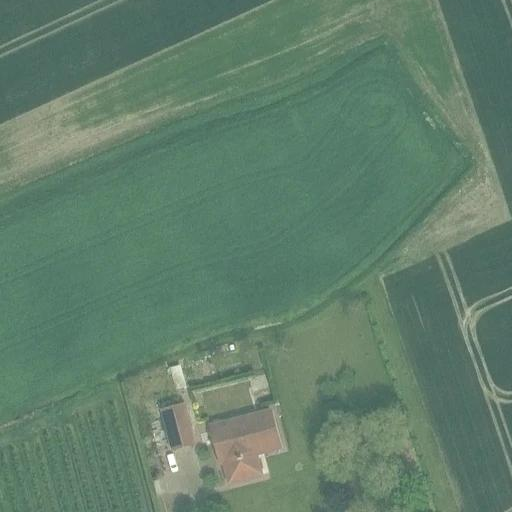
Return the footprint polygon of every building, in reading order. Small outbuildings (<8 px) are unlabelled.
[(164,197),(167,206),(176,203),(173,194),(164,197)] [(248,367),(259,364),(254,348),(243,351),(248,367)] [(211,361),(197,364),(201,382),(215,378),(211,361)] [(185,405),(161,412),(172,450),(195,444),(185,405)] [(225,463),(230,483),(260,475),(255,454),(280,448),(271,412),(211,428),(221,464),(225,463)]
